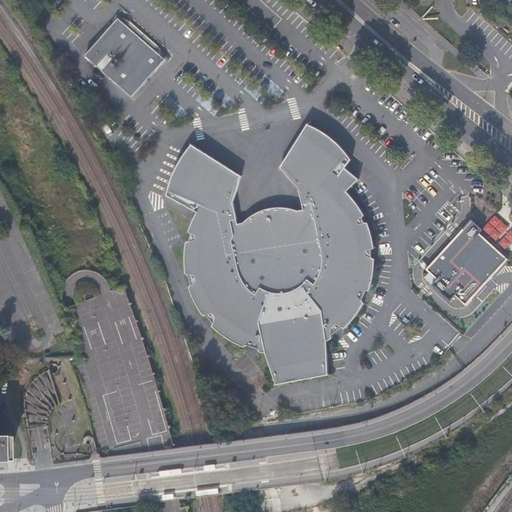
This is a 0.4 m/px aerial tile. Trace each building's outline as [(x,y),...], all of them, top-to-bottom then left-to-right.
[(166,65),(119,22),(86,58),(134,101),(166,65)] [(373,240),(372,234),(370,226),(368,222),(366,222),(363,217),(365,215),(361,209),(356,201),(353,198),(347,191),(359,179),(356,176),(353,173),(349,170),(346,168),(352,159),(350,156),(343,148),(340,144),(336,140),(332,137),(325,133),(321,130),(316,128),(309,124),(281,168),(299,188),(303,205),(304,205),(305,210),(299,211),(292,209),(288,208),(284,208),(277,208),(273,208),(270,209),(262,211),(256,214),(248,219),(244,223),(239,225),(234,203),(242,177),(193,146),(190,149),(185,157),(182,161),(177,170),(174,176),(173,179),(170,188),(168,197),(198,213),(194,222),(191,229),(190,233),(192,234),(190,242),(187,243),(186,253),(186,256),(186,266),(187,275),(190,276),(191,281),(192,286),(190,288),(192,294),(195,301),(201,311),(205,317),(208,316),(210,319),(215,324),(214,327),(220,332),(228,338),(230,340),(237,344),(246,348),(248,346),(255,349),(261,350),(261,353),(267,354),(278,386),(330,376),(328,342),(333,338),(333,336),(343,327),(346,328),(347,327),(349,325),(353,321),(356,316),(362,307),(365,303),(363,300),(367,290),(370,290),(372,286),(374,277),(374,273),(375,262),(375,258),(373,257),(372,249),(375,248),(373,240)] [(483,228),(496,241),(510,227),(497,214),(483,228)] [(484,230),(473,220),(464,228),(464,229),(428,270),(468,306),(509,259),(481,234),(484,230)] [(104,467),(140,458),(151,502),(153,511),(188,511),(186,504),(181,504),(179,500),(167,448),(174,445),(158,396),(151,373),(144,351),(130,312),(120,287),(106,291),(103,284),(101,282),(99,279),(97,277),(94,275),(90,273),(86,272),(83,271),(79,271),(76,271),(73,272),(70,273),(65,276),(61,280),(59,282),(57,285),(55,289),(55,294),(55,298),(55,301),(55,302),(56,304),(78,356),(63,357),(69,375),(77,401),(82,416),(85,420),(87,422),(104,467)]
